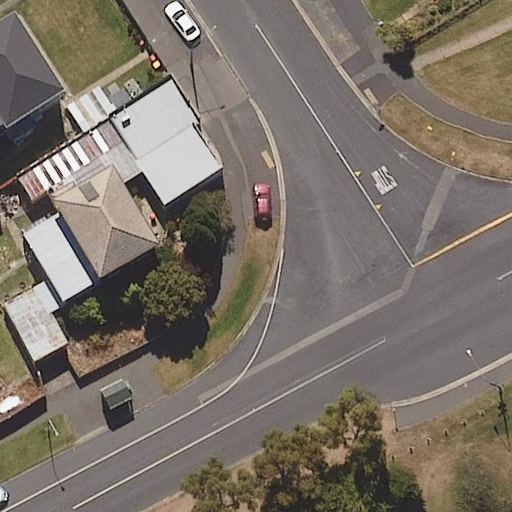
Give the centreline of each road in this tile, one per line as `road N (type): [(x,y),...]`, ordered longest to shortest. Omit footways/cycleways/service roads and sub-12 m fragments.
road 1 (secondary): [(61,511),(437,311)]
road 2 (secondary): [(437,311),(239,0)]
